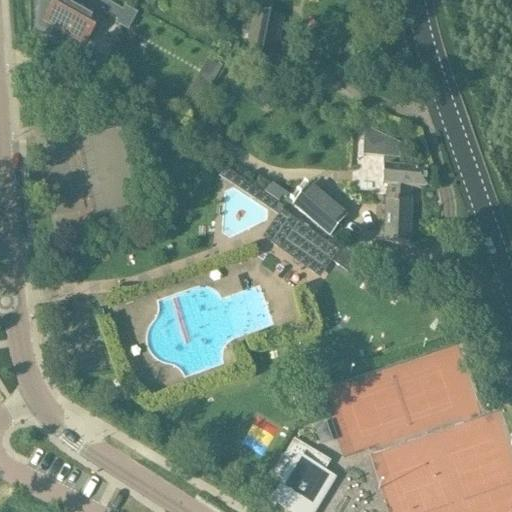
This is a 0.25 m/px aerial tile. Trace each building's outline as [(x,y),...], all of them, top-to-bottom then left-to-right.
[(84,46),(101,14),(116,22),(122,12),(101,0),(91,0),(88,6),(76,0),(56,0),(44,23),(84,46)] [(257,0),(256,5),(269,8),(270,0),(257,0)] [(123,12),(118,21),(128,26),(133,17),(123,12)] [(275,66),(284,18),(252,13),(244,61),(275,66)] [(196,109),(221,67),(207,59),(183,100),(196,109)] [(270,91),(264,101),(275,107),(280,97),(270,91)] [(367,126),(366,152),(386,153),(385,168),(382,168),(381,186),(385,187),(383,243),(408,245),(411,188),(425,189),(425,188),(425,170),(426,170),(415,169),(399,169),(400,146),(367,126)] [(289,195),(270,183),(264,192),(279,203),(282,197),(286,199),(289,195)] [(310,184),(291,206),(329,238),(348,216),(310,184)] [(318,273),(335,251),(282,213),(271,228),(291,243),(294,238),(304,245),(295,257),(318,273)] [(332,263),(347,274),(356,259),(341,249),(332,263)] [(74,292),(75,301),(91,300),(90,290),(74,292)] [(55,303),(55,304),(56,316),(72,314),(71,302),(55,303)] [(332,418),(315,424),(326,455),(343,449),(332,418)] [(330,462),(329,462),(293,440),(270,478),(283,486),(273,502),(289,511),(312,511),(332,480),(323,474),(330,462)]
